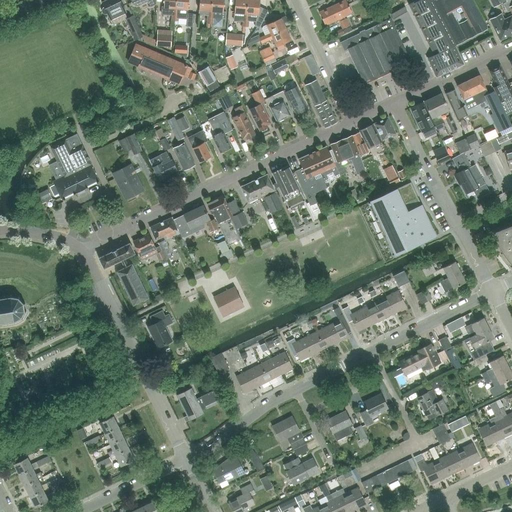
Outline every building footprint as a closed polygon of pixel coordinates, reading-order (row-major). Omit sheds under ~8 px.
[(120,0),(106,0),(102,2),(105,7),(103,7),(102,9),(102,10),(103,13),(104,13),(106,13),(107,13),(111,19),(125,12),(123,7),(124,7),(120,0)] [(161,14),(172,14),(178,15),(179,8),(176,8),(176,0),(164,0),(164,7),(162,6),(161,14)] [(188,13),(188,9),(188,0),(176,0),(176,8),(179,8),(178,15),(172,14),(172,20),(175,21),(178,21),(178,18),(187,19),(186,26),(192,27),(193,13),(188,13)] [(208,15),(208,17),(214,17),(214,11),(211,11),(211,0),(199,0),(199,15),(200,15),(200,14),(208,15)] [(214,17),(208,17),(207,23),(210,23),(213,23),(213,24),(213,26),(222,27),(222,18),(225,18),(226,11),(223,11),(224,0),(211,0),(211,11),(214,11),(214,17)] [(246,14),(247,0),(235,0),(234,13),(243,13),(242,20),(249,20),(249,14),(246,14)] [(258,13),(259,10),(259,0),(247,0),(246,14),(249,14),(249,20),(242,20),(242,21),(242,26),(248,26),(249,21),(255,21),(255,26),(259,28),(266,14),(258,13)] [(332,6),(338,20),(339,22),(345,19),(344,17),(352,13),(348,4),(345,0),(338,3),(339,4),(333,7),(332,6)] [(455,44),(432,1),(432,0),(417,0),(408,5),(434,55),(427,58),(436,77),(463,64),(453,45),(455,44)] [(432,0),(432,1),(455,44),(466,38),(459,24),(469,19),(476,33),(487,28),(472,0),(432,0)] [(511,0),(510,0),(507,2),(503,4),(507,12),(511,10),(511,12),(511,0)] [(326,10),(326,9),(319,12),(325,26),(338,20),(332,6),(332,7),(326,10)] [(501,13),(489,19),(501,42),(511,36),(511,17),(505,21),(501,13)] [(142,37),(142,35),(132,16),(126,19),(129,25),(128,26),(135,40),(142,37)] [(272,36),(286,29),(284,23),(288,21),(285,16),(281,18),(275,21),(273,17),(265,21),(267,25),(271,33),(265,36),(268,41),(273,39),(272,36)] [(345,19),(339,22),(343,29),(349,26),(346,19),(345,19)] [(363,82),(395,67),(410,60),(390,19),(365,31),(364,30),(359,32),(360,33),(340,43),(344,51),(347,49),(363,82)] [(272,36),(273,39),(277,47),(278,49),(285,47),(284,44),(291,40),(286,29),(272,36)] [(226,33),(225,45),(242,47),(243,35),(226,33)] [(142,35),(142,37),(144,42),(155,46),(155,45),(155,40),(142,34),(142,35)] [(171,35),(158,34),(157,46),(170,46),(171,35)] [(128,61),(144,68),(145,69),(146,67),(164,75),(163,76),(179,83),(187,66),(136,44),(128,61)] [(175,45),(174,53),(186,58),(187,45),(175,45)] [(288,47),(292,57),(298,54),(294,45),(288,47)] [(221,50),(222,58),(225,58),(226,64),(240,61),(238,47),(221,50)] [(264,62),(274,57),(275,57),(272,52),(262,56),(264,62)] [(311,54),(304,58),(310,70),(317,67),(311,54)] [(274,57),(264,62),(266,66),(276,61),(274,57)] [(280,61),(271,66),(275,74),(284,69),(289,67),(284,59),(280,61)] [(511,91),(511,89),(500,67),(500,66),(499,66),(491,71),(489,71),(488,71),(489,72),(497,89),(495,91),(506,114),(511,111),(511,91)] [(216,80),(208,67),(198,72),(206,86),(216,80)] [(502,109),(494,91),(488,94),(479,76),(468,81),(475,95),(472,96),(475,102),(477,105),(487,100),(493,114),(490,115),(494,124),(498,132),(511,126),(503,109),(502,109)] [(315,106),(325,127),(326,128),(337,123),(326,101),(325,101),(316,81),(308,85),(317,104),(315,106)] [(472,96),(475,95),(468,81),(458,86),(464,99),(463,99),(466,105),(471,103),(471,104),(475,102),(472,96)] [(282,91),(286,100),(287,101),(289,100),(296,115),(308,109),(296,86),(287,91),(286,89),(282,91)] [(265,102),(264,100),(259,90),(251,94),(257,106),(249,110),(251,115),(252,115),(260,130),(268,126),(267,125),(271,123),(261,104),(265,102)] [(455,90),(446,94),(458,119),(467,115),(464,107),(462,107),(455,90)] [(284,101),(286,100),(282,91),(264,100),(265,102),(268,108),(270,107),(277,122),(290,116),(284,101)] [(233,106),(226,92),(217,97),(224,111),(233,106)] [(441,94),(424,102),(438,131),(444,128),(447,135),(457,131),(448,111),(449,111),(441,94)] [(411,108),(413,115),(422,132),(434,127),(423,103),(411,108)] [(244,140),(256,134),(249,121),(244,112),(232,118),(237,127),(244,140)] [(223,113),(209,120),(216,134),(212,136),(220,152),(230,147),(224,134),(232,130),(223,113)] [(182,131),(189,127),(184,116),(176,120),(182,131)] [(389,117),(375,123),(383,140),(396,134),(389,117)] [(208,123),(201,126),(205,136),(213,132),(208,123)] [(373,124),(360,130),(364,138),(369,148),(382,142),(373,124)] [(492,135),(498,132),(494,124),(489,127),(492,135)] [(173,130),(178,140),(183,137),(178,127),(173,130)] [(160,140),(165,138),(161,129),(155,131),(160,140)] [(359,132),(353,136),(370,171),(379,167),(371,150),(369,151),(365,142),(364,143),(359,132)] [(134,154),(141,151),(133,134),(119,141),(124,152),(131,149),(134,154)] [(193,147),(200,162),(211,157),(200,134),(194,137),(198,145),(193,147)] [(465,138),(466,140),(470,150),(479,146),(474,134),(465,138)] [(329,151),(337,169),(353,163),(357,174),(367,171),(353,136),(331,144),(333,149),(329,151)] [(165,138),(160,140),(165,150),(170,148),(165,138)] [(490,142),(495,152),(500,150),(495,139),(490,142)] [(66,140),(51,147),(58,162),(59,161),(63,169),(64,169),(67,175),(54,181),(62,198),(75,192),(76,193),(86,188),(85,187),(99,180),(90,163),(91,163),(82,145),(71,151),(66,140)] [(460,155),(463,154),(470,150),(466,140),(455,145),(460,155)] [(490,154),(495,152),(490,142),(485,144),(490,154)] [(173,148),(184,170),(195,165),(184,143),(173,148)] [(484,157),(490,154),(485,144),(479,147),(484,157)] [(317,203),(313,194),(327,188),(325,181),(339,174),(337,169),(329,151),(327,146),(299,159),(303,168),(296,171),(310,206),(317,203)] [(168,175),(177,170),(167,151),(159,156),(162,161),(161,162),(161,163),(153,167),(159,180),(168,176),(168,175)] [(446,151),(441,153),(435,156),(439,163),(450,158),(446,151)] [(478,178),(475,180),(468,168),(470,167),(463,154),(453,159),(456,165),(457,164),(461,172),(454,175),(459,185),(461,184),(466,194),(473,190),(477,199),(490,192),(485,183),(484,183),(482,179),(478,178)] [(133,196),(144,190),(131,164),(112,173),(125,199),(133,195),(133,196)] [(276,183),(273,185),(274,188),(278,186),(288,208),(305,200),(289,165),(272,173),(276,183)] [(267,174),(251,182),(255,190),(261,187),(264,194),(260,196),(261,196),(263,202),(265,201),(269,209),(271,212),(283,207),(267,174)] [(248,203),(261,196),(260,196),(264,194),(261,187),(255,190),(251,182),(240,187),(248,203)] [(411,191),(408,184),(404,185),(370,201),(394,255),(415,245),(414,243),(420,241),(425,238),(426,240),(436,236),(414,190),(411,191)] [(242,238),(237,228),(231,216),(232,215),(225,199),(220,197),(220,198),(207,204),(212,213),(214,212),(230,244),(242,238)] [(232,214),(239,210),(234,200),(227,203),(232,214)] [(204,204),(174,218),(182,237),(205,226),(202,221),(210,218),(204,204)] [(232,217),(237,228),(248,223),(243,211),(232,217)] [(150,227),(152,232),(155,239),(166,235),(167,238),(176,234),(177,235),(180,234),(172,217),(150,227)] [(218,229),(214,219),(207,222),(211,232),(218,229)] [(511,226),(493,234),(492,234),(493,236),(495,241),(498,247),(501,252),(504,257),(508,262),(510,264),(511,266),(511,226)] [(165,258),(160,246),(156,248),(149,233),(133,241),(141,255),(139,256),(142,261),(156,254),(159,261),(165,258)] [(160,246),(165,258),(166,259),(172,257),(164,241),(158,243),(160,246)] [(99,257),(105,268),(122,260),(125,268),(118,271),(134,305),(147,298),(132,265),(129,266),(125,258),(135,253),(130,243),(99,257)] [(219,250),(222,263),(232,260),(229,248),(219,250)] [(448,278),(460,272),(455,262),(443,268),(448,277),(448,278)] [(426,277),(436,272),(432,264),(422,270),(426,277)] [(399,274),(405,285),(410,283),(405,271),(399,274)] [(445,292),(451,289),(453,287),(454,289),(466,283),(460,272),(448,278),(448,277),(440,282),(445,292)] [(399,288),(405,285),(399,274),(394,277),(399,288)] [(241,302),(236,292),(225,297),(224,294),(228,292),(227,291),(214,298),(223,316),(236,309),(232,311),(230,307),(241,302)] [(386,297),(395,314),(407,307),(399,291),(386,297)] [(421,305),(428,301),(423,291),(416,295),(421,305)] [(0,324),(10,323),(14,322),(21,319),(24,312),(24,305),(23,304),(19,299),(10,297),(6,296),(0,296),(0,324)] [(383,320),(395,314),(386,297),(375,303),(383,320)] [(371,326),(383,320),(375,303),(363,309),(371,326)] [(366,328),(371,326),(363,309),(350,316),(360,334),(361,336),(366,333),(365,332),(366,331),(366,330),(366,328)] [(153,323),(147,327),(158,349),(172,342),(165,327),(173,323),(169,314),(164,316),(161,311),(150,316),(153,323)] [(469,338),(488,328),(483,318),(464,328),(469,338)] [(329,326),(337,343),(350,337),(341,320),(329,326)] [(325,349),(337,343),(329,326),(317,332),(325,349)] [(488,328),(469,338),(475,350),(470,353),(474,360),(477,366),(488,361),(485,355),(494,350),(489,341),(493,339),(488,328)] [(313,355),(325,349),(317,332),(305,338),(313,355)] [(255,341),(237,348),(243,364),(266,355),(265,353),(279,347),(274,336),(261,341),(262,343),(257,345),(255,341)] [(444,350),(451,347),(446,337),(439,340),(444,350)] [(301,361),(313,355),(305,338),(292,344),(301,361)] [(422,371),(426,369),(440,363),(430,344),(416,351),(418,354),(399,363),(404,374),(424,365),(425,367),(421,368),(422,371)] [(273,358),(281,375),(294,369),(285,352),(273,358)] [(484,379),(507,367),(502,356),(489,363),(492,368),(486,371),(481,374),(484,379)] [(269,381),(281,375),(273,358),(261,365),(269,381)] [(219,361),(224,372),(230,369),(224,359),(219,361)] [(219,375),(224,372),(219,361),(214,364),(219,375)] [(257,387),(269,381),(261,365),(249,371),(257,387)] [(511,375),(507,367),(484,379),(486,383),(491,381),(494,386),(489,389),(493,397),(506,390),(502,383),(511,378),(511,375)] [(245,393),(257,387),(249,371),(236,377),(245,393)] [(442,378),(430,384),(433,390),(434,389),(436,391),(441,389),(440,387),(445,384),(442,378)] [(177,395),(190,421),(204,414),(202,411),(220,402),(212,387),(199,393),(201,397),(197,399),(191,388),(177,395)] [(427,392),(416,398),(426,416),(428,420),(436,416),(448,410),(442,398),(438,400),(433,390),(427,392)] [(362,403),(366,410),(360,413),(367,426),(373,423),(370,418),(388,409),(381,394),(362,403)] [(495,397),(497,403),(505,399),(503,394),(495,397)] [(511,433),(511,412),(506,415),(503,408),(499,410),(502,417),(511,434),(511,433)] [(345,412),(326,421),(336,441),(353,433),(350,428),(352,427),(345,412)] [(105,434),(119,427),(113,416),(100,423),(105,434)] [(280,441),(287,438),(299,432),(292,417),(273,426),(280,441)] [(499,440),(511,434),(502,417),(490,423),(499,440)] [(486,446),(499,440),(490,423),(478,429),(486,446)] [(434,434),(445,429),(443,424),(432,429),(434,434)] [(361,446),(369,442),(367,437),(361,425),(355,428),(361,440),(358,441),(361,446)] [(72,428),(77,437),(82,435),(78,426),(72,428)] [(110,444),(124,438),(119,427),(105,434),(110,444)] [(437,439),(447,434),(445,429),(434,434),(437,439)] [(290,443),(302,437),(299,432),(287,438),(290,443)] [(447,434),(437,439),(439,444),(450,439),(447,434)] [(86,442),(89,447),(101,440),(99,435),(86,442)] [(294,450),(306,444),(302,437),(290,443),(294,450)] [(116,455),(129,449),(124,438),(110,444),(116,455)] [(459,449),(467,466),(480,460),(471,443),(459,449)] [(306,444),(294,450),(296,456),(309,450),(306,444)] [(134,460),(129,449),(116,455),(110,458),(109,457),(97,463),(99,468),(112,462),(118,460),(121,466),(134,460)] [(455,472),(467,466),(459,449),(447,455),(455,472)] [(227,482),(244,474),(235,456),(234,454),(232,455),(219,465),(212,468),(219,483),(226,480),(227,482)] [(443,478),(455,472),(447,455),(435,461),(443,478)] [(36,462),(38,467),(51,461),(49,456),(36,462)] [(19,475),(33,469),(27,458),(14,464),(19,475)] [(291,462),(284,465),(293,485),(300,481),(319,472),(312,458),(301,464),(298,458),(291,462)] [(406,460),(412,471),(417,468),(411,458),(406,460)] [(443,478),(435,461),(426,465),(424,459),(416,463),(419,468),(422,467),(430,484),(443,478)] [(406,473),(412,471),(406,460),(401,463),(406,473)] [(401,476),(406,473),(401,463),(396,465),(401,476)] [(396,478),(401,476),(396,465),(391,467),(396,478)] [(391,481),(396,478),(391,467),(386,470),(391,481)] [(24,486),(38,480),(43,477),(41,472),(35,475),(33,469),(19,475),(24,486)] [(386,483),(391,481),(386,470),(381,472),(386,483)] [(381,486),(386,483),(381,472),(376,475),(381,486)] [(376,488),(381,486),(376,475),(371,477),(376,488)] [(29,497),(43,491),(49,488),(62,482),(59,477),(46,483),(41,486),(38,480),(24,486),(29,497)] [(371,490),(376,488),(371,477),(366,480),(371,490)] [(366,493),(371,490),(366,480),(361,482),(366,493)] [(228,502),(233,511),(243,511),(242,510),(254,504),(250,496),(255,493),(250,485),(240,490),(243,495),(228,502)] [(345,493),(353,510),(365,504),(357,487),(345,493)] [(43,491),(29,497),(35,508),(55,499),(55,498),(52,492),(45,496),(43,491)] [(349,511),(353,510),(345,493),(337,497),(335,492),(330,494),(333,499),(338,511),(349,511)] [(289,497),(294,505),(300,502),(295,493),(289,497)] [(320,505),(323,511),(338,511),(333,499),(330,494),(326,497),(328,501),(320,505)] [(279,511),(290,511),(287,498),(276,501),(279,511)] [(143,507),(145,511),(159,511),(154,501),(143,507)]
